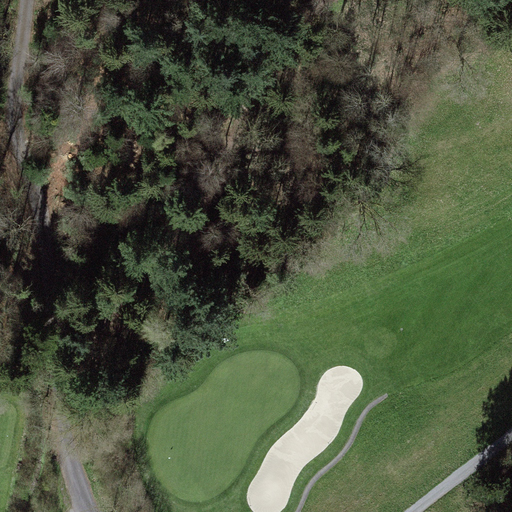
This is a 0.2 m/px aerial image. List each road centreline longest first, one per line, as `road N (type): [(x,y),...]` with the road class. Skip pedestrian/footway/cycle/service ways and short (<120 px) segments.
road 1 (unclassified): [(88,511),(53,398),(59,262),(27,104),(28,0)]
road 2 (track): [(59,335),(177,269),(355,0)]
